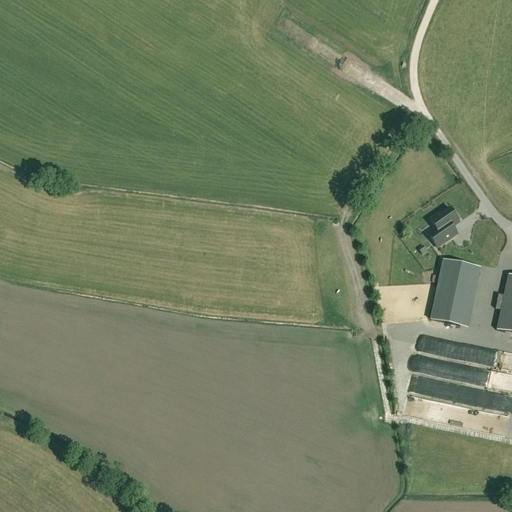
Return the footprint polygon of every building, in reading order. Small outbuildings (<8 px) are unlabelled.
[(370,76),(366,89),(385,95),(389,83),(370,76)] [(428,235),(428,236),(437,249),(457,235),(452,228),(459,223),(458,222),(460,221),(455,213),(453,215),(449,209),(441,215),(440,213),(429,220),(436,230),(428,235)] [(468,331),(481,271),(443,262),(429,322),(468,331)] [(511,334),(511,276),(508,275),(496,331),(511,334)] [(477,331),(482,332),(485,321),(480,320),(477,331)]
